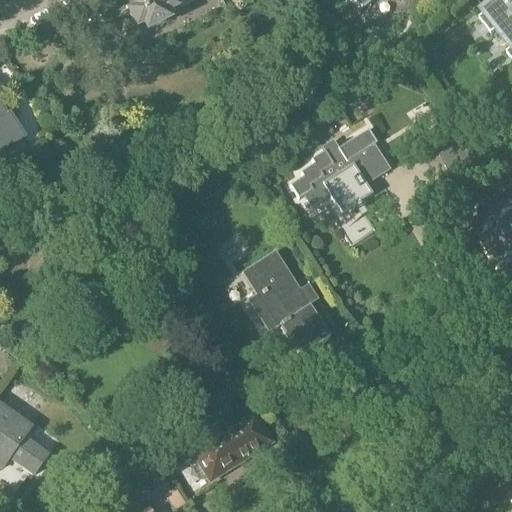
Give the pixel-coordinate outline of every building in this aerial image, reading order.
[(128,0),(133,10),(127,13),(136,30),(143,27),(146,33),(167,23),(164,16),(175,10),(169,0),(128,0)] [(347,0),(360,12),(363,8),(367,5),(371,3),(375,1),(379,0),(398,0),(401,1),(401,0),(347,0)] [(511,0),(500,0),(483,14),(485,16),(478,21),(491,37),(497,31),(511,50),(505,55),(511,63),(511,0)] [(303,34),(295,17),(283,23),(279,15),(268,22),(274,33),(284,28),(290,41),(303,34)] [(413,63),(422,55),(414,46),(405,54),(413,63)] [(0,149),(21,138),(8,116),(6,117),(0,107),(0,149)] [(374,234),(356,206),(371,196),(365,187),(388,172),(372,148),(376,145),(367,131),(337,150),(332,142),(320,149),(323,153),(310,162),(313,166),(299,175),(302,179),(288,187),(297,201),(303,198),(310,209),(328,197),(331,202),(324,207),(350,249),(374,234)] [(443,165),(448,175),(449,175),(471,163),(466,152),(443,165)] [(488,169),(502,192),(511,185),(511,160),(509,156),(488,169)] [(500,207),(494,196),(489,195),(474,205),(473,209),(480,220),(470,226),(505,281),(511,276),(511,202),(511,201),(500,207)] [(120,284),(114,273),(116,272),(104,252),(86,263),(98,283),(103,293),(120,284)] [(269,335),(276,330),(279,328),(299,359),(330,340),(274,253),(240,274),(257,301),(250,305),(269,335)] [(0,472),(24,489),(32,479),(47,458),(22,440),(30,429),(0,407),(0,472)] [(256,452),(256,451),(266,445),(267,446),(269,444),(252,417),(221,437),(217,430),(193,446),(197,453),(192,456),(209,483),(256,452)] [(158,458),(163,465),(178,455),(174,448),(158,458)] [(128,485),(140,503),(167,486),(154,467),(128,485)]
